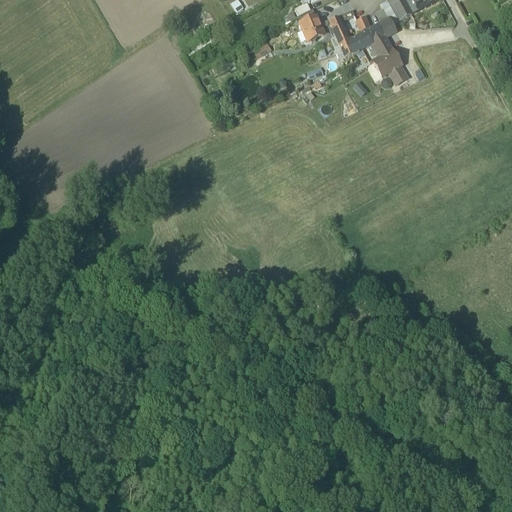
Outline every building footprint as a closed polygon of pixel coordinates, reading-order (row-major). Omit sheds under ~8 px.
[(406,7),(402,0),(388,0),(388,2),(400,23),(417,14),(416,11),(412,4),(406,7)] [(416,11),(436,0),(402,0),(406,7),(412,4),(416,11)] [(238,1),(231,5),(236,14),(243,10),(238,1)] [(388,2),(379,6),(382,11),(387,22),(388,21),(392,27),(400,23),(388,2)] [(306,6),(294,11),(298,18),(299,18),(309,13),(306,6)] [(382,11),(375,15),(381,25),(387,22),(382,11)] [(309,13),(299,18),(302,24),(314,19),(311,12),(309,13)] [(351,13),(337,19),(338,20),(340,24),(353,18),(351,13)] [(302,24),(299,26),(307,43),(311,45),(314,43),(316,40),(323,37),(315,19),(314,19),(302,24)] [(364,19),(355,23),(359,33),(368,30),(364,19)] [(338,20),(328,24),(335,40),(339,49),(344,61),(354,56),(348,43),(342,30),(345,28),(343,25),(341,26),(340,24),(338,20)] [(381,25),(376,28),(383,40),(384,40),(395,33),(392,27),(388,21),(387,22),(381,25)] [(376,28),(348,43),(354,56),(371,47),(383,40),(376,28)] [(331,41),(330,42),(334,51),(339,49),(335,40),(331,41)] [(383,40),(371,47),(379,61),(379,62),(392,54),(384,40),(383,40)] [(266,45),(249,54),(253,61),(269,52),(266,45)] [(392,54),(379,62),(379,61),(372,65),(382,81),(388,77),(400,69),(401,69),(392,54)] [(400,69),(388,77),(395,89),(407,81),(400,69)] [(328,75),(317,78),(319,86),(331,82),(328,75)]
